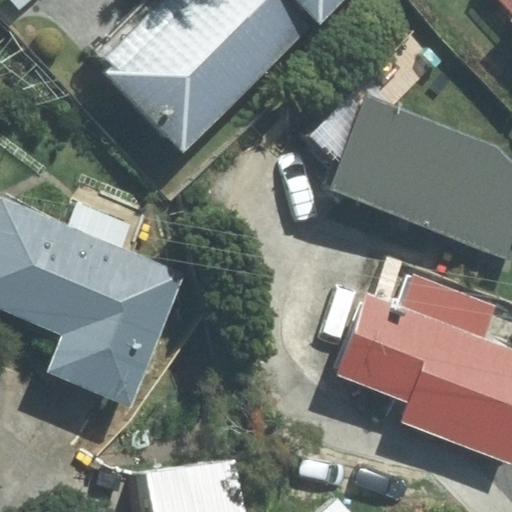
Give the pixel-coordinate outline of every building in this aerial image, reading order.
[(184,147),(307,26),(281,0),(148,0),(92,55),(184,147)] [(344,0),(299,0),(322,23),(344,0)] [(511,0),(494,0),(511,18),(511,0)] [(341,167),(334,187),(511,255),(511,160),(499,147),(354,91),(310,136),(341,167)] [(4,203),(0,211),(0,303),(68,331),(52,371),(130,403),(182,275),(123,251),(133,227),(76,203),(66,229),(4,203)] [(368,295),(339,372),(411,399),(403,421),(510,461),(511,455),(511,351),(480,339),(490,312),(407,280),(397,305),(368,295)] [(230,511),(224,462),(134,473),(139,511),(230,511)] [(351,511),(335,494),(314,511),(351,511)]
